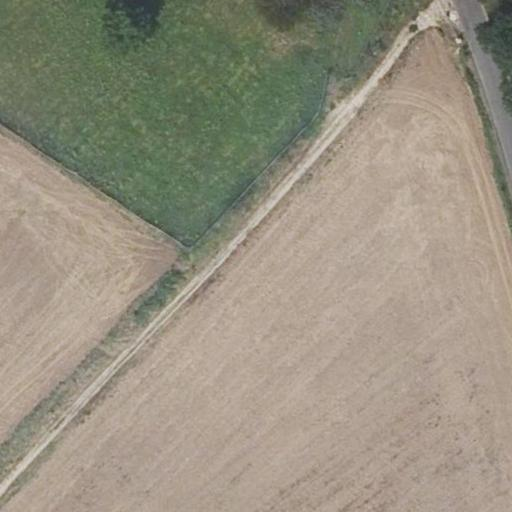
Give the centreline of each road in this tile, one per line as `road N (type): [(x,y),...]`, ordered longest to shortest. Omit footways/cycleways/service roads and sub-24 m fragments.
road 1 (track): [(446,0),(0,483)]
road 2 (tertiary): [(460,0),(511,142)]
